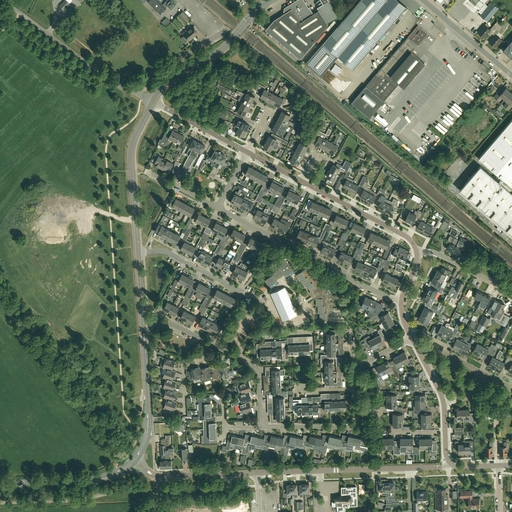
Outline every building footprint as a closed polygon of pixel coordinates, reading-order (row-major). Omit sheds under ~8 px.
[(65,0),(64,0),(59,6),(63,10),(70,4),(65,0)] [(141,0),(144,2),(145,0),(146,0),(147,0),(161,14),(166,8),(168,6),(171,9),(173,8),(172,7),(178,1),(177,0),(167,0),(163,5),(158,0),(141,0)] [(327,23),(335,18),(338,16),(328,0),(327,0),(328,0),(327,0),(319,0),(323,5),(317,8),(319,10),(312,15),(302,0),(297,0),(285,8),(283,14),(274,20),(266,29),(300,59),(313,43),(315,41),(328,25),(327,23)] [(407,7),(398,0),(360,0),(306,63),(321,76),(338,56),(353,70),(407,7)] [(470,0),(470,1),(479,9),(481,7),(486,0),(470,0)] [(483,12),(481,10),(477,14),(487,22),(498,8),(491,2),(484,10),(483,12)] [(490,35),(500,24),(497,21),(490,30),(484,25),(478,32),(484,38),(487,33),(490,35)] [(500,24),(490,35),(490,36),(492,34),(494,35),(489,42),(495,47),(501,39),(496,35),(498,31),(501,34),(505,28),(500,24)] [(192,37),(199,32),(193,25),(188,30),(188,31),(184,35),(189,41),(192,38),(192,37)] [(366,86),(351,103),(369,118),(384,101),(383,101),(399,83),(390,76),(411,51),(416,45),(417,46),(424,39),(426,38),(425,37),(428,34),(422,28),(421,27),(418,25),(408,37),(366,86)] [(441,62),(412,95),(444,120),(472,88),(449,68),(452,63),(451,62),(455,58),(447,51),(448,49),(447,48),(437,59),(441,62)] [(425,63),(411,51),(390,76),(399,83),(404,87),(425,63)] [(259,84),(255,90),(262,93),(260,97),(265,100),(269,91),(264,89),(265,87),(259,84)] [(502,97),(505,99),(510,93),(506,88),(502,93),(499,90),(493,97),(498,102),(502,97)] [(236,93),(238,94),(244,97),(252,101),(255,97),(247,92),(245,95),(245,94),(237,90),(236,93)] [(274,94),(269,91),(265,100),(270,102),(274,94)] [(511,100),(511,93),(510,93),(505,99),(507,102),(503,106),(508,110),(511,105),(511,101),(511,100)] [(270,102),(274,104),(278,96),(274,94),(270,102)] [(278,96),(274,104),(279,107),(281,103),(284,105),(287,99),(284,97),(283,99),(278,96)] [(244,97),(242,102),(250,106),(252,101),(244,97)] [(250,106),(242,102),(239,107),(247,111),(250,106)] [(220,107),(219,109),(221,118),(224,120),(229,111),(220,106),(220,107)] [(245,116),(247,111),(239,107),(237,111),(245,116)] [(282,111),(280,116),(288,120),(290,115),(282,111)] [(280,116),(277,120),(285,125),(286,123),(289,124),(290,121),(288,120),(280,116)] [(239,127),(246,131),(249,125),(239,119),(236,125),(239,127)] [(511,187),(511,119),(478,159),(511,187)] [(277,120),(275,125),(285,130),(287,126),(285,125),(277,120)] [(243,136),(246,131),(239,127),(236,125),(235,125),(234,127),(238,129),(236,132),(243,136)] [(285,130),(275,125),(272,130),(282,135),(285,130)] [(169,138),(174,141),(178,133),(178,132),(178,131),(174,129),(173,130),(171,133),(166,131),(162,140),(166,143),(169,138)] [(319,146),(323,138),(326,134),(318,130),(313,139),(316,141),(314,144),(319,146)] [(180,132),(179,133),(178,133),(174,141),(180,144),(178,147),(177,149),(180,151),(182,149),(181,148),(184,143),(181,141),(184,136),(184,135),(184,134),(180,132)] [(275,142),(277,139),(269,135),(266,141),(274,145),(277,147),(278,144),(275,142)] [(319,146),(324,149),(328,141),(323,138),(319,146)] [(187,166),(189,168),(195,156),(196,156),(193,155),(199,143),(194,139),(190,147),(186,155),(189,156),(184,165),(187,166)] [(277,147),(274,145),(266,141),(263,147),(270,151),(272,148),(276,150),(277,147)] [(324,149),(329,151),(333,143),(328,141),(324,149)] [(333,143),(329,151),(334,154),(338,146),(336,145),(337,142),(334,141),(333,143)] [(297,147),(305,151),(308,146),(300,142),(297,147)] [(205,146),(199,143),(193,155),(196,156),(195,156),(197,157),(199,152),(201,154),(196,164),(199,166),(202,159),(204,154),(201,153),(205,146)] [(303,156),(305,151),(297,147),(295,151),(303,156)] [(215,151),(211,157),(209,157),(208,160),(212,162),(211,165),(214,167),(221,154),(215,151)] [(292,156),(300,160),(303,156),(295,151),(292,156)] [(160,168),(164,159),(156,154),(152,161),(155,162),(154,165),(160,168)] [(221,154),(214,167),(211,171),(214,172),(216,168),(217,168),(220,163),(223,164),(226,157),(221,154)] [(300,160),(292,156),(290,155),(287,160),(298,165),(300,160)] [(173,164),(164,159),(160,168),(166,171),(167,169),(170,170),(173,164)] [(202,159),(199,166),(197,169),(200,171),(206,160),(202,159)] [(342,166),(348,169),(352,163),(346,160),(342,166)] [(336,174),(341,165),(337,163),(336,166),(333,164),(329,170),(336,174)] [(247,175),(245,179),(248,180),(250,177),(254,169),(249,166),(245,174),(247,175)] [(511,193),(480,166),(459,190),(473,202),(471,204),(493,222),(494,220),(497,222),(495,224),(511,238),(511,193)] [(259,171),(254,169),(250,177),(254,179),(259,171)] [(336,178),(334,177),(336,174),(329,170),(326,176),(329,178),(328,180),(334,183),(336,178)] [(263,174),(259,171),(254,179),(259,182),(263,174)] [(263,174),(259,182),(264,184),(268,176),(263,174)] [(343,186),(349,190),(352,183),(354,180),(348,177),(348,178),(347,178),(346,180),(343,186)] [(272,195),(274,192),(278,184),(276,183),(277,182),(273,180),(273,182),(272,181),(268,190),(271,191),(270,194),(272,195)] [(368,182),(365,181),(362,187),(365,188),(360,197),(366,200),(371,191),(368,189),(368,182)] [(358,186),(352,183),(349,190),(355,193),(358,186)] [(280,185),(278,184),(274,192),(272,195),(275,197),(277,193),(280,195),(284,187),(284,186),(281,184),(280,185)] [(280,208),(283,203),(286,198),(288,199),(286,203),(289,205),(291,201),(295,193),(293,192),(294,191),(291,189),(290,190),(289,190),(287,195),(284,194),(283,196),(280,201),(277,207),(280,208)] [(377,194),(371,191),(366,200),(372,203),(376,196),(377,194)] [(379,197),(377,201),(380,203),(378,207),(383,210),(388,200),(385,199),(386,198),(386,196),(385,196),(385,193),(382,191),(379,197)] [(295,193),(291,201),(297,204),(301,196),(295,193)] [(235,204),(239,196),(234,194),(230,202),(235,204)] [(413,194),(411,199),(419,203),(421,199),(413,194)] [(283,196),(280,195),(274,205),(277,207),(280,201),(283,196)] [(244,199),(239,196),(235,204),(240,207),(244,199)] [(176,209),(181,201),(176,198),(175,200),(172,206),(176,209)] [(394,198),(392,202),(388,200),(383,210),(389,213),(393,207),(394,208),(397,208),(398,201),(398,200),(394,198)] [(240,207),(245,209),(249,201),(244,199),(240,207)] [(185,203),(181,201),(176,209),(181,211),(185,203)] [(249,201),(245,209),(249,212),(254,204),(249,201)] [(305,208),(308,209),(314,212),(317,203),(312,201),(311,204),(307,202),(305,208)] [(190,206),(185,203),(181,211),(186,214),(190,206)] [(317,203),(314,212),(318,214),(322,206),(317,203)] [(190,206),(186,214),(191,216),(195,208),(190,206)] [(327,208),(322,206),(318,214),(323,216),(327,208)] [(263,212),(259,220),(265,223),(269,215),(266,214),(268,210),(265,208),(265,209),(263,212)] [(327,208),(323,216),(328,218),(332,210),(327,208)] [(263,212),(261,211),(258,209),(254,217),(259,220),(263,212)] [(413,214),(410,212),(405,221),(408,223),(409,222),(412,223),(415,218),(418,219),(419,218),(421,214),(415,210),(413,214)] [(201,224),(205,216),(199,213),(195,221),(201,224)] [(339,225),(342,218),(337,215),(333,223),(339,225)] [(210,220),(205,216),(201,224),(206,227),(210,220)] [(276,229),(280,221),(274,218),(271,226),(276,229)] [(282,218),(280,221),(276,229),(277,229),(279,229),(278,231),(281,232),(282,232),(283,229),(286,231),(288,227),(289,228),(291,223),(282,218)] [(348,220),(342,218),(339,225),(345,228),(348,220)] [(218,233),(222,225),(221,225),(222,224),(217,221),(216,223),(216,222),(212,230),(218,233)] [(417,228),(423,231),(427,224),(421,221),(417,228)] [(162,236),(166,228),(161,226),(162,224),(159,222),(154,232),(157,233),(157,234),(162,236)] [(428,222),(427,224),(423,231),(429,234),(433,225),(434,225),(433,225),(431,224),(428,222)] [(357,233),(360,225),(354,223),(351,230),(357,233)] [(227,228),(222,225),(218,233),(224,236),(227,228)] [(366,228),(360,225),(357,233),(362,235),(366,228)] [(162,236),(167,239),(171,231),(166,228),(162,236)] [(183,245),(181,249),(180,250),(184,252),(184,251),(186,252),(190,245),(191,242),(186,239),(191,230),(188,228),(185,234),(180,243),(183,245)] [(230,236),(236,239),(240,232),(234,229),(230,236)] [(301,240),(305,232),(300,230),(296,238),(301,240)] [(167,239),(171,241),(175,233),(171,231),(167,239)] [(245,235),(240,232),(236,239),(241,242),(245,235)] [(301,240),(306,242),(310,234),(305,232),(301,240)] [(367,240),(372,243),(376,234),(371,232),(367,240)] [(175,233),(171,241),(176,244),(180,236),(175,233)] [(306,242),(311,244),(314,236),(310,234),(306,242)] [(372,243),(377,245),(381,236),(376,234),(372,243)] [(314,236),(311,244),(316,247),(319,238),(314,236)] [(385,239),(381,236),(377,245),(382,247),(385,239)] [(452,252),(458,255),(466,240),(460,237),(456,245),(452,252)] [(253,248),(257,241),(251,238),(247,245),(253,248)] [(452,252),(456,245),(455,245),(458,240),(454,238),(452,243),(450,242),(447,249),(452,252)] [(391,241),(385,239),(382,247),(387,249),(383,257),(386,258),(393,244),(390,242),(391,241)] [(262,244),(257,241),(253,248),(258,251),(262,244)] [(320,252),(326,254),(330,247),(324,244),(320,252)] [(196,248),(190,245),(186,252),(188,253),(188,254),(191,256),(192,255),(196,248)] [(394,251),(391,250),(389,255),(390,255),(391,254),(399,258),(403,248),(397,246),(394,251)] [(326,254),(328,255),(328,256),(331,257),(332,257),(336,249),(330,247),(326,254)] [(410,258),(407,257),(409,251),(403,248),(399,258),(405,260),(404,263),(407,264),(410,258)] [(361,272),(364,264),(360,262),(360,261),(360,259),(361,257),(360,257),(363,250),(360,249),(357,254),(354,261),(357,262),(354,269),(361,272)] [(203,261),(207,253),(201,250),(198,258),(203,261)] [(344,262),(347,254),(341,252),(338,259),(338,260),(339,261),(341,262),(342,261),(344,262)] [(213,256),(207,253),(203,261),(209,264),(213,256)] [(353,257),(347,254),(344,262),(350,264),(353,257)] [(215,264),(221,267),(225,260),(219,257),(215,264)] [(285,258),(272,266),(275,271),(272,273),(273,275),(265,280),(269,287),(277,281),(276,280),(284,275),(285,276),(293,271),(289,264),(285,258)] [(225,260),(221,267),(227,270),(231,263),(225,260)] [(232,273),(238,276),(242,269),(244,264),(241,263),(240,265),(240,264),(238,265),(238,267),(236,266),(232,273)] [(248,272),(244,270),(244,269),(246,269),(247,267),(247,266),(244,264),(242,269),(238,276),(244,279),(248,272)] [(361,272),(367,274),(370,267),(364,264),(361,272)] [(379,272),(381,267),(379,265),(378,265),(377,270),(370,267),(367,274),(374,277),(376,270),(379,272)] [(437,270),(434,276),(443,281),(446,275),(449,276),(451,272),(448,270),(447,270),(443,268),(442,268),(443,268),(441,272),(437,270)] [(305,269),(296,275),(300,282),(301,281),(305,287),(307,286),(310,292),(309,292),(312,296),(313,299),(314,299),(316,299),(316,306),(317,306),(318,313),(319,313),(320,320),(329,320),(329,317),(332,316),(331,310),(333,310),(332,308),(332,302),(331,302),(330,298),(330,297),(338,292),(334,285),(331,287),(329,283),(326,285),(324,286),(323,283),(322,283),(318,277),(316,278),(311,271),(311,270),(308,272),(308,273),(305,269)] [(182,274),(178,281),(181,283),(181,284),(183,286),(184,284),(188,277),(186,276),(186,275),(183,273),(182,274)] [(388,284),(392,276),(385,273),(382,281),(388,284)] [(398,279),(392,276),(388,284),(395,287),(398,279)] [(436,284),(434,287),(440,290),(442,287),(440,286),(443,281),(434,276),(431,282),(436,284)] [(193,280),(193,279),(193,278),(190,277),(190,278),(188,277),(184,284),(190,287),(193,280)] [(199,282),(195,289),(195,290),(198,291),(197,293),(196,293),(195,295),(195,297),(198,298),(201,293),(205,286),(199,282)] [(464,284),(460,282),(449,303),(453,305),(455,301),(455,299),(459,292),(460,292),(464,284)] [(201,293),(198,298),(201,299),(202,299),(203,297),(203,296),(204,294),(207,296),(210,289),(210,288),(210,287),(207,286),(207,287),(205,286),(201,293)] [(282,321),(288,319),(297,315),(296,314),(294,309),(285,287),(270,293),(282,321)] [(429,287),(426,293),(434,298),(437,292),(441,294),(443,291),(440,290),(434,287),(433,290),(429,287)] [(213,297),(215,298),(214,300),(217,302),(218,300),(222,292),(217,289),(213,297)] [(475,307),(477,308),(484,294),(478,291),(475,298),(478,300),(475,307)] [(218,300),(222,302),(227,294),(222,292),(218,300)] [(437,299),(434,298),(426,293),(423,299),(431,304),(433,301),(436,302),(437,299)] [(222,302),(227,305),(231,297),(227,294),(222,302)] [(484,294),(477,308),(479,309),(483,302),(486,304),(490,297),(484,294)] [(236,299),(231,297),(227,305),(226,307),(228,308),(229,306),(232,307),(236,299)] [(367,309),(371,299),(365,297),(362,303),(359,302),(357,307),(356,310),(359,311),(360,308),(363,309),(364,307),(367,309)] [(377,302),(371,299),(367,309),(370,310),(367,316),(371,317),(374,316),(377,310),(374,308),(377,302)] [(491,316),(496,318),(500,320),(503,314),(501,313),(505,305),(495,299),(490,309),(494,311),(491,316)] [(166,312),(167,311),(169,312),(173,305),(167,302),(165,301),(162,305),(165,306),(163,309),(164,309),(164,311),(166,312)] [(235,302),(232,307),(229,306),(228,308),(234,311),(237,303),(235,302)] [(173,305),(169,312),(175,315),(179,308),(173,305)] [(438,314),(439,311),(431,307),(430,310),(425,307),(422,313),(431,317),(433,312),(438,314)] [(180,318),(186,321),(190,313),(184,311),(180,318)] [(376,318),(377,318),(378,320),(381,318),(383,322),(391,317),(389,312),(382,315),(381,312),(375,316),(376,318)] [(195,316),(190,313),(186,321),(192,324),(195,316)] [(428,323),(431,317),(422,313),(419,319),(424,321),(422,324),(428,327),(430,324),(428,323)] [(484,328),(489,319),(483,316),(478,325),(484,328)] [(203,327),(207,319),(203,317),(198,325),(203,327)] [(381,323),(385,330),(388,333),(392,331),(390,326),(395,323),(391,317),(383,322),(381,323)] [(217,335),(221,328),(224,330),(226,325),(229,319),(226,318),(223,323),(222,327),(217,324),(212,332),(217,335)] [(203,327),(208,330),(212,322),(207,319),(203,327)] [(474,328),(477,322),(472,320),(469,326),(474,328)] [(212,322),(208,330),(212,332),(217,324),(212,322)] [(437,334),(443,337),(448,328),(447,328),(449,324),(447,323),(446,323),(445,326),(442,325),(443,324),(439,322),(434,331),(438,333),(437,334)] [(453,331),(448,328),(443,337),(449,340),(452,335),(455,336),(458,330),(459,328),(455,327),(453,331)] [(341,335),(341,330),(329,330),(329,333),(327,333),(327,339),(336,338),(335,335),(341,335)] [(378,331),(378,333),(376,334),(377,336),(374,338),(379,346),(384,343),(381,337),(384,336),(381,330),(378,331)] [(309,344),(304,345),(304,353),(310,353),(310,350),(313,350),(312,336),(307,336),(307,342),(309,341),(309,344)] [(374,338),(371,339),(369,336),(364,338),(364,339),(360,341),(364,349),(367,347),(366,345),(367,345),(370,343),(373,349),(379,346),(374,338)] [(289,354),(294,354),(293,345),(288,345),(287,337),(287,340),(285,340),(285,349),(288,349),(288,351),(285,352),(286,361),(289,360),(289,354)] [(466,341),(464,340),(463,342),(458,351),(464,354),(467,348),(470,349),(475,340),(473,338),(469,344),(469,345),(465,343),(466,341)] [(458,351),(463,342),(464,340),(461,339),(460,340),(457,339),(453,348),(458,351)] [(479,341),(475,340),(470,349),(473,351),(473,352),(479,355),(483,347),(477,344),(479,341)] [(266,358),(266,349),(260,350),(260,344),(257,344),(257,357),(260,357),(261,359),(261,360),(265,360),(266,359),(266,358)] [(483,347),(479,355),(484,358),(487,353),(490,355),(495,346),(492,344),(490,347),(487,346),(486,346),(485,348),(483,347)] [(282,361),(286,361),(285,352),(282,352),(282,349),(277,349),(277,358),(282,358),(282,361)] [(321,355),(321,358),(330,358),(330,355),(336,355),(336,349),(327,350),(327,355),(321,355)] [(497,356),(496,359),(493,357),(488,366),(494,369),(499,360),(500,357),(502,352),(500,350),(497,355),(497,356)] [(405,352),(399,355),(404,364),(407,362),(408,365),(411,364),(412,365),(415,364),(411,358),(409,359),(405,352)] [(401,365),(404,364),(399,355),(393,358),(397,365),(395,367),(398,373),(400,371),(399,368),(402,367),(401,365)] [(175,361),(166,358),(162,357),(160,366),(166,369),(166,368),(166,369),(167,366),(173,368),(175,361)] [(500,357),(499,360),(494,369),(500,372),(504,363),(501,361),(503,358),(500,357)] [(325,367),(333,367),(333,361),(330,361),(330,358),(321,358),(321,361),(324,361),(325,367)] [(398,373),(395,367),(392,368),(388,361),(382,364),(387,372),(389,371),(391,374),(394,373),(395,374),(397,379),(399,378),(400,377),(398,373)] [(381,375),(387,372),(382,364),(376,367),(380,374),(377,376),(381,383),(384,381),(381,375)] [(229,365),(220,368),(223,377),(223,378),(232,375),(232,374),(235,373),(233,369),(231,369),(229,365)] [(203,379),(209,377),(211,382),(214,381),(213,379),(210,369),(209,366),(200,369),(203,379)] [(220,378),(223,377),(220,368),(219,366),(210,369),(213,379),(220,377),(220,378)] [(265,370),(271,370),(272,375),(280,375),(280,369),(277,369),(277,366),(272,367),(265,367),(265,370)] [(201,380),(203,379),(200,369),(200,367),(190,369),(192,375),(193,379),(200,377),(201,380)] [(166,368),(166,369),(163,377),(166,379),(167,379),(168,376),(174,378),(176,372),(166,369),(166,368)] [(419,382),(419,380),(420,379),(420,376),(419,375),(412,375),(412,372),(405,372),(405,375),(407,375),(408,377),(409,377),(409,382),(419,382)] [(334,377),(325,377),(325,386),(340,386),(340,385),(342,385),(342,380),(337,380),(337,382),(334,382),(334,377)] [(245,378),(236,381),(238,385),(239,384),(242,394),(249,391),(252,391),(249,381),(246,382),(245,378)] [(163,388),(167,389),(168,386),(174,388),(176,382),(167,379),(166,379),(163,388)] [(409,388),(409,391),(416,391),(416,388),(419,388),(419,387),(420,386),(420,382),(419,382),(409,382),(409,388)] [(269,386),(264,386),(264,392),(267,392),(267,395),(269,395),(269,394),(272,394),(272,391),(269,391),(269,386)] [(278,394),(287,394),(287,391),(281,391),(281,386),(272,386),(272,391),(278,391),(278,394)] [(167,389),(164,398),(167,399),(168,396),(174,398),(176,392),(167,389)] [(242,403),(249,401),(252,400),(249,391),(242,394),(237,395),(240,404),(242,403)] [(387,394),(387,401),(397,401),(397,394),(399,394),(399,391),(389,391),(389,394),(387,394)] [(409,394),(413,394),(413,397),(415,397),(415,401),(425,401),(425,399),(426,399),(426,398),(426,396),(426,395),(425,395),(425,394),(416,394),(416,391),(409,391),(409,394)] [(287,397),(287,394),(278,394),(278,397),(275,397),(276,403),(284,403),(284,398),(287,397)] [(346,401),(340,401),(341,410),(346,410),(346,407),(349,407),(349,395),(343,395),(343,397),(343,398),(346,398),(346,401)] [(199,401),(199,410),(211,410),(211,407),(212,407),(212,404),(211,403),(211,400),(204,400),(204,397),(197,398),(197,401),(199,401)] [(177,402),(167,399),(164,408),(170,410),(171,407),(175,408),(177,402)] [(302,414),(302,405),(296,406),(296,400),(293,400),(293,412),(297,412),(297,415),(302,414)] [(252,410),(249,401),(242,403),(240,404),(238,405),(239,411),(241,410),(243,417),(247,415),(247,412),(252,410)] [(325,410),(330,410),(330,401),(324,402),(324,408),(321,408),(322,417),(325,417),(325,410)] [(393,410),(395,410),(402,410),(402,407),(397,407),(397,401),(387,401),(387,407),(393,407),(393,410)] [(415,401),(415,404),(413,404),(413,410),(416,410),(423,410),(423,407),(425,407),(425,406),(426,405),(426,402),(425,401),(415,401)] [(322,417),(321,408),(318,408),(318,405),(313,405),(313,414),(318,414),(318,417),(322,417)] [(464,421),(466,421),(472,421),(472,413),(469,413),(469,409),(463,410),(464,421)] [(500,416),(508,417),(510,411),(502,409),(500,416)] [(199,420),(203,420),(205,420),(205,417),(211,416),(211,410),(199,410),(199,416),(193,417),(193,420),(199,420)] [(404,410),(402,410),(395,410),(395,413),(393,413),(393,420),(403,420),(403,416),(404,416),(404,410)] [(431,413),(429,413),(423,413),(423,410),(416,410),(416,414),(421,414),(421,420),(431,420),(431,418),(432,418),(432,414),(431,414),(431,413)] [(464,421),(463,410),(457,410),(457,414),(454,414),(454,422),(457,422),(457,419),(463,419),(463,421),(464,421)] [(273,419),(273,414),(270,414),(270,419),(270,423),(277,422),(277,419),(285,419),(285,414),(276,414),(276,419),(273,419)] [(205,420),(203,420),(203,429),(216,429),(216,422),(209,422),(209,419),(205,420)] [(403,426),(403,420),(393,420),(393,426),(401,426),(401,430),(410,430),(410,426),(403,426)] [(431,426),(431,420),(421,420),(421,426),(422,426),(422,430),(429,430),(429,426),(431,426)] [(202,435),(202,443),(209,442),(209,439),(216,438),(216,429),(203,429),(203,435),(202,435)] [(246,445),(256,447),(258,437),(255,436),(255,435),(252,434),(252,435),(250,442),(247,441),(246,445)] [(165,435),(166,438),(162,438),(162,439),(161,439),(161,446),(161,454),(165,454),(165,453),(165,447),(168,447),(169,447),(170,446),(169,439),(169,435),(165,435)] [(230,447),(236,449),(238,437),(232,435),(231,440),(228,439),(227,446),(225,452),(226,452),(226,449),(229,450),(230,447)] [(266,445),(265,449),(264,452),(267,452),(269,447),(275,448),(274,449),(275,449),(277,437),(271,436),(269,442),(266,441),(266,445)] [(286,441),(285,445),(283,455),(287,455),(289,448),(294,449),(294,450),(297,437),(290,436),(289,442),(286,441)] [(313,449),(314,447),(316,437),(310,436),(308,442),(305,441),(304,445),(305,445),(304,447),(313,449)] [(333,449),(333,447),(335,437),(329,436),(328,442),(325,442),(324,445),(324,446),(323,452),(326,453),(327,448),(333,449)] [(344,442),(343,445),(342,454),(345,454),(346,446),(353,447),(355,437),(349,436),(347,442),(344,442)] [(238,437),(236,449),(242,450),(241,453),(244,454),(246,445),(243,444),(245,438),(238,437)] [(264,438),(258,437),(256,447),(265,449),(266,445),(263,445),(264,438)] [(283,454),(283,455),(285,445),(282,445),(284,438),(277,437),(275,449),(281,450),(280,451),(284,452),(283,454)] [(297,437),(294,450),(303,452),(304,445),(302,445),(303,438),(297,437)] [(314,447),(320,449),(320,451),(323,452),(324,446),(324,445),(321,445),(323,438),(316,437),(314,447)] [(342,439),(335,437),(333,447),(339,449),(339,451),(342,452),(342,449),(343,446),(340,445),(342,439)] [(362,439),(355,437),(353,447),(352,449),(362,451),(361,452),(366,453),(368,445),(361,443),(362,439)] [(381,448),(387,448),(387,438),(381,439),(381,447),(378,447),(378,454),(381,454),(381,448)] [(393,454),(397,454),(397,447),(394,447),(394,438),(387,438),(387,448),(393,448),(393,454)] [(400,451),(406,451),(406,439),(400,439),(400,447),(397,447),(397,454),(400,454),(400,451)] [(412,454),(416,454),(416,447),(413,447),(413,439),(406,439),(406,451),(412,451),(412,454)] [(416,447),(416,454),(419,454),(419,448),(425,448),(425,439),(419,439),(419,447),(416,447)] [(425,439),(425,448),(429,448),(431,455),(436,455),(436,449),(437,449),(437,443),(433,443),(433,444),(432,444),(432,439),(425,439)] [(464,453),(464,441),(464,444),(458,444),(458,441),(455,441),(455,449),(458,449),(458,453),(464,453)] [(464,441),(464,453),(471,452),(470,449),(473,449),(473,441),(464,441)] [(379,487),(379,492),(382,491),(382,495),(385,495),(385,500),(386,500),(386,497),(388,497),(388,491),(387,483),(380,483),(381,487),(379,487)] [(394,483),(387,483),(388,491),(388,497),(388,500),(391,499),(391,504),(398,504),(398,499),(393,499),(393,496),(393,491),(395,491),(395,490),(398,490),(398,487),(395,487),(394,483)] [(342,488),(342,489),(343,489),(343,491),(342,491),(342,493),(342,495),(343,495),(343,496),(337,496),(333,496),(333,502),(332,502),(332,506),(337,506),(337,511),(340,510),(339,511),(345,511),(346,508),(349,508),(349,506),(357,505),(357,503),(356,492),(349,492),(349,487),(341,487),(341,488),(342,488)] [(436,509),(448,509),(448,494),(446,495),(446,489),(437,489),(438,496),(436,496),(436,509)] [(479,507),(479,499),(472,499),(472,491),(461,491),(461,497),(469,497),(469,508),(479,507)] [(427,492),(417,492),(417,500),(423,500),(423,502),(427,501),(427,492)]
